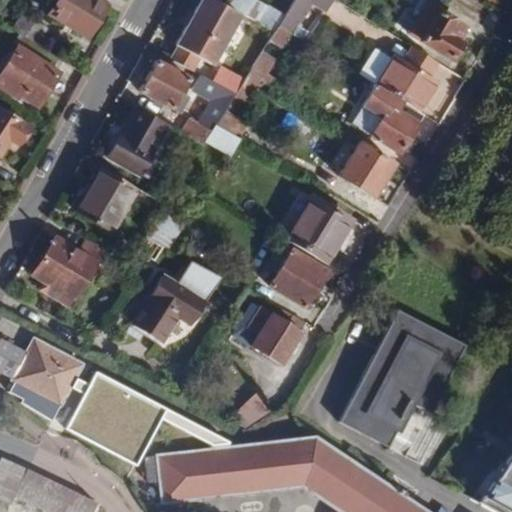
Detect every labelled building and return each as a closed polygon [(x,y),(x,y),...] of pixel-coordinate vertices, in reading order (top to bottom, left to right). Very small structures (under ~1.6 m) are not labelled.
[(86,37),(106,5),(97,0),(56,0),(49,13),(86,37)] [(212,0),(199,0),(174,46),(175,47),(197,59),(211,66),(240,15),(226,7),(212,0)] [(229,0),(226,7),(240,15),(243,17),(253,0),(229,0)] [(293,0),(277,26),(289,33),(290,34),(309,4),(323,13),(331,0),(293,0)] [(426,0),(406,33),(418,41),(448,60),(459,43),(455,41),(449,38),(458,24),(442,15),(445,9),(431,0),(426,0)] [(12,29),(20,33),(37,43),(47,29),(21,14),(12,29)] [(277,26),(273,33),(267,42),(280,48),(289,33),(277,26)] [(52,66),(59,56),(37,43),(20,33),(14,42),(18,46),(0,72),(0,87),(16,98),(19,94),(36,106),(59,71),(52,66)] [(275,61),(261,51),(247,74),(258,81),(260,83),(275,61)] [(392,55),(373,85),(416,111),(424,100),(418,96),(429,78),(426,76),(401,60),(392,55)] [(187,78),(156,61),(139,91),(171,108),(187,78)] [(233,96),(242,81),(218,69),(210,83),(233,96)] [(258,81),(247,74),(242,81),(233,96),(246,102),(258,81)] [(210,83),(199,77),(191,90),(209,101),(196,123),(186,118),(177,133),(200,148),(206,139),(214,126),(222,113),(233,96),(210,83)] [(416,111),(373,85),(350,123),(398,153),(422,115),(416,111)] [(137,175),(165,125),(132,106),(104,156),(137,175)] [(14,144),(26,127),(0,110),(0,150),(7,140),(14,144)] [(245,126),(235,121),(222,113),(214,126),(237,139),(245,126)] [(392,163),(357,142),(336,176),(371,197),(392,163)] [(133,188),(97,167),(73,210),(109,230),(133,188)] [(309,195),(284,239),(325,263),(350,220),(309,195)] [(181,227),(159,213),(144,236),(167,249),(181,227)] [(448,248),(468,259),(478,241),(448,223),(432,250),(443,256),(448,248)] [(101,265),(110,252),(84,240),(78,251),(53,237),(29,275),(42,284),(53,289),(48,297),(66,308),(97,262),(101,265)] [(324,271),(290,250),(267,286),(302,307),(324,271)] [(187,325),(200,303),(160,277),(130,322),(159,342),(176,317),(187,325)] [(298,332),(303,323),(290,316),(285,323),(269,313),(257,306),(250,316),(262,324),(248,344),(280,365),(300,332),(298,332)] [(437,511),(393,481),(285,410),(245,436),(0,309),(0,392),(51,432),(75,438),(115,473),(145,511),(437,511)] [(360,377),(408,402),(427,412),(462,345),(460,344),(439,333),(437,332),(417,322),(415,321),(397,311),(394,310),(393,312),(360,377)] [(408,402),(360,377),(337,421),(385,447),(408,402)] [(268,411),(254,395),(231,415),(243,429),(268,411)] [(511,511),(511,452),(477,507),(486,511),(511,511)] [(33,472),(0,458),(0,501),(8,504),(12,496),(43,511),(91,511),(95,504),(33,472)]
